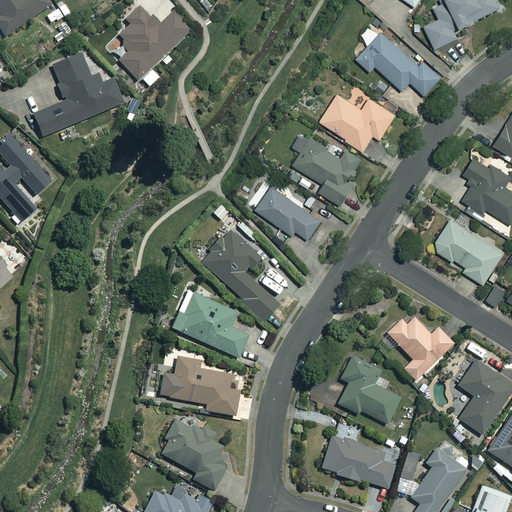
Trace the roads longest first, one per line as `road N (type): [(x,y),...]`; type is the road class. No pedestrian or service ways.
road 1 (residential): [(263,499),(276,389),(362,244)]
road 2 (residential): [(362,244),(459,101),(511,56)]
road 3 (residential): [(362,244),(511,338)]
